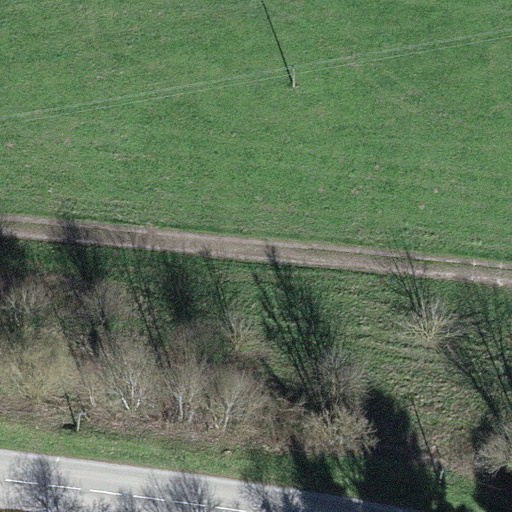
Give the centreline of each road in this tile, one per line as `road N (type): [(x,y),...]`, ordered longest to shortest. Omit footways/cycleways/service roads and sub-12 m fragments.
road 1 (track): [(511,275),(0,224)]
road 2 (secondary): [(263,511),(0,476)]
